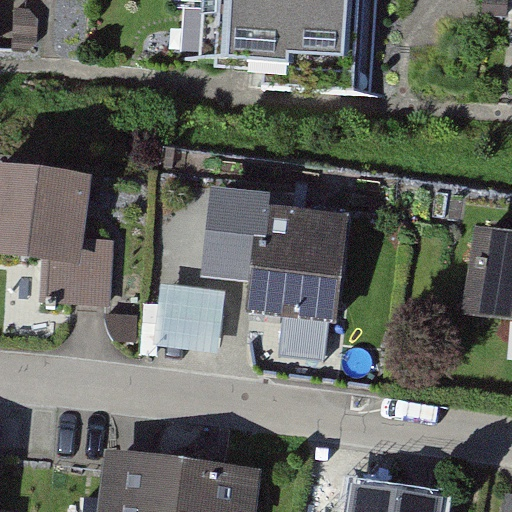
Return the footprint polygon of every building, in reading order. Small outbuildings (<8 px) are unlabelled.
[(262,89),(368,98),(373,0),(217,0),(214,62),(263,66),(262,89)] [(31,12),(17,10),(16,52),(30,54),(38,45),(39,24),(31,12)] [(85,186),(0,176),(0,252),(46,257),(43,300),(104,304),(108,247),(80,243),(85,186)] [(208,208),(174,205),(167,283),(201,286),(208,208)] [(344,221),(234,211),(228,259),(258,262),(253,312),(333,319),(344,221)] [(511,244),(483,241),(469,316),(511,323),(511,244)] [(168,286),(158,346),(222,357),(233,297),(168,286)] [(248,511),(251,479),(118,461),(110,511),(248,511)] [(433,511),(434,504),(362,494),(359,511),(433,511)]
